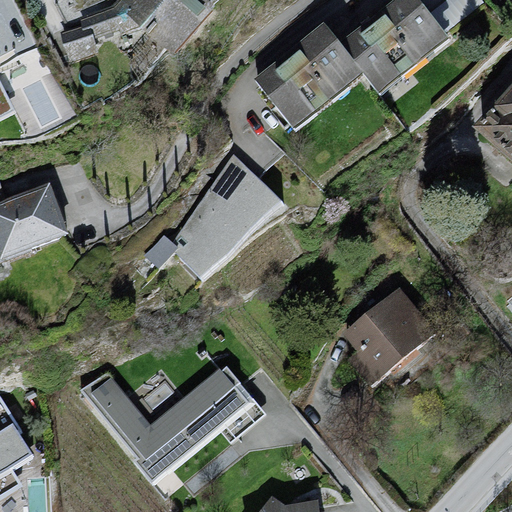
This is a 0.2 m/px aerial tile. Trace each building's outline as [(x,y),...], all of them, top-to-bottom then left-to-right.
[(0,0),(0,50),(34,33),(17,0),(0,0)] [(133,0),(127,7),(83,16),(87,32),(67,36),(83,67),(113,57),(112,49),(157,38),(195,68),(237,17),(219,0),(133,0)] [(425,0),(413,0),(350,51),(378,86),(394,106),(465,50),(425,0)] [(333,30),(259,89),(304,145),(378,86),(350,51),(333,30)] [(0,84),(0,117),(13,111),(0,84)] [(511,105),(475,144),(511,177),(511,105)] [(284,209),(233,157),(187,222),(173,245),(164,236),(146,256),(161,269),(175,255),(197,281),(231,262),(259,222),(284,209)] [(0,277),(18,271),(14,260),(74,237),(53,184),(0,205),(0,277)] [(405,292),(346,339),(360,357),(349,366),(376,400),(446,343),(405,292)] [(152,431),(108,377),(82,398),(159,493),(261,411),(227,370),(152,431)] [(0,504),(23,490),(13,473),(41,456),(22,426),(9,434),(0,420),(0,504)] [(271,499),(259,511),(329,511),(329,506),(271,499)]
